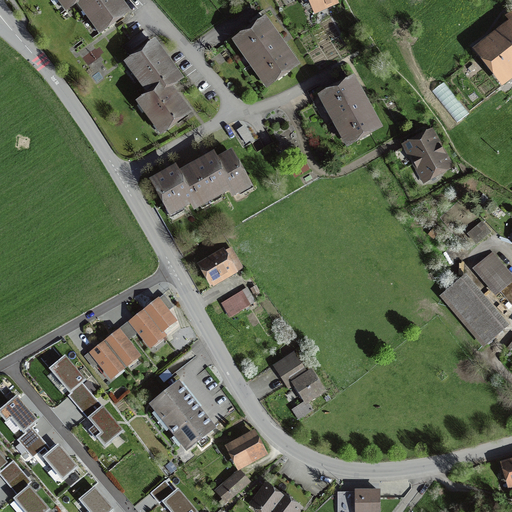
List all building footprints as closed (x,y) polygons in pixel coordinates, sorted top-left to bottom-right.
[(73,3),(76,0),(53,0),(62,11),(73,3)] [(76,0),(73,3),(99,37),(125,17),(112,0),(76,0)] [(301,0),(310,19),(336,7),(332,0),(301,0)] [(511,13),(502,21),(507,26),(472,53),(501,91),(511,82),(511,13)] [(264,94),(298,70),(263,20),(229,44),(264,94)] [(122,66),(145,98),(165,83),(169,88),(180,80),(153,44),(122,66)] [(457,121),(469,111),(443,80),(431,90),(457,121)] [(344,153),(381,132),(353,81),(316,101),(344,153)] [(190,117),(169,88),(165,83),(145,98),(133,107),(157,140),(190,117)] [(402,140),(415,163),(441,149),(432,133),(421,139),(417,132),(402,140)] [(451,167),(441,149),(415,163),(426,182),(451,167)] [(192,167),(211,203),(228,195),(231,200),(251,190),(232,155),(217,163),(213,155),(192,167)] [(211,203),(192,167),(180,173),(176,165),(148,181),(168,219),(190,208),(193,213),(211,203)] [(477,248),(491,236),(482,226),(468,237),(477,248)] [(224,245),(197,260),(211,284),(237,270),(224,245)] [(511,280),(493,257),(472,274),(494,300),(511,285),(511,280)] [(507,331),(464,279),(438,301),(482,352),(507,331)] [(246,294),(222,308),(230,321),(254,308),(246,294)] [(145,311),(161,332),(174,321),(158,301),(145,311)] [(131,322),(151,346),(164,336),(161,332),(145,311),(131,322)] [(105,342),(125,367),(138,356),(119,331),(105,342)] [(92,353),(111,377),(125,367),(105,342),(92,353)] [(294,355),(272,369),(286,391),(291,388),(304,408),(326,395),(310,371),(306,374),(294,355)] [(65,358),(51,369),(70,392),(82,382),(84,381),(65,358)] [(167,371),(159,377),(163,382),(171,376),(167,371)] [(177,379),(148,403),(186,449),(216,424),(177,379)] [(93,394),(82,382),(70,392),(81,404),(93,394)] [(16,394),(0,407),(0,408),(7,417),(12,413),(26,429),(32,424),(37,419),(16,394)] [(103,407),(93,394),(81,404),(91,417),(102,408),(103,407)] [(109,442),(122,431),(102,408),(91,417),(89,418),(102,433),(98,437),(105,446),(109,442)] [(28,432),(19,439),(26,448),(41,436),(39,432),(32,424),(26,429),(28,432)] [(238,467),(268,452),(256,428),(226,443),(238,467)] [(26,448),(33,456),(44,447),(48,452),(52,449),(41,436),(26,448)] [(48,452),(44,455),(63,477),(77,465),(58,443),(52,449),(48,452)] [(22,472),(13,462),(0,472),(0,474),(9,484),(22,472)] [(511,466),(500,470),(506,492),(511,490),(511,466)] [(227,503),(249,482),(238,470),(216,491),(227,503)] [(9,484),(19,496),(29,487),(32,484),(22,472),(9,484)] [(165,481),(151,494),(160,504),(164,500),(174,491),(165,481)] [(95,485),(81,497),(94,511),(106,511),(114,505),(95,485)] [(257,511),(271,511),(281,497),(265,486),(251,507),(257,511)] [(19,496),(16,499),(26,511),(45,511),(48,510),(29,487),(19,496)] [(174,491),(164,500),(174,511),(197,511),(199,510),(178,487),(174,491)] [(378,511),(379,495),(353,494),(352,511),(378,511)] [(281,497),(271,511),(300,511),(301,510),(281,497)]
